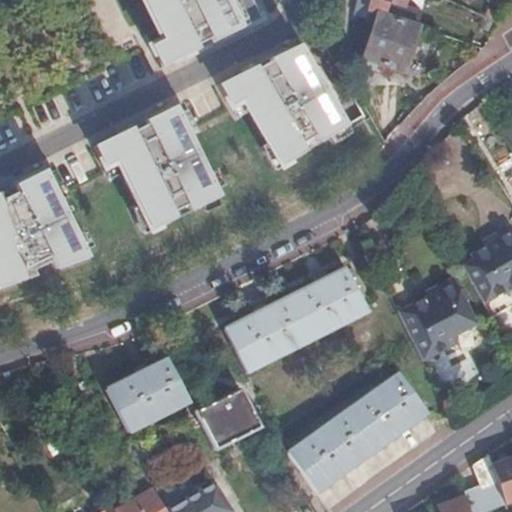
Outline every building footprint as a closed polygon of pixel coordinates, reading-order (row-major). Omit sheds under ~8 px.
[(253,0),(142,0),(157,30),(163,42),(150,48),(161,69),(186,56),(262,18),(260,13),(253,0)] [(367,0),(354,0),(351,13),(363,18),(367,0)] [(367,0),(363,18),(374,23),(378,13),(415,25),(419,13),(403,7),(406,0),(367,0)] [(262,18),(186,56),(188,60),(268,20),(263,11),(260,13),(262,18)] [(415,25),(378,13),(374,23),(363,52),(359,50),(357,56),(400,72),(417,27),(415,25)] [(163,42),(157,30),(145,36),(150,48),(163,42)] [(300,42),(304,48),(307,46),(302,36),(244,68),(246,71),(300,42)] [(304,48),(300,42),(246,71),(221,85),(233,108),(245,101),(251,112),(282,168),(307,154),(303,147),(316,139),(320,147),(349,131),(304,48)] [(77,115),(69,92),(42,101),(50,124),(77,115)] [(173,106),(195,150),(199,148),(187,125),(191,123),(180,102),(177,104),(175,100),(115,130),(117,134),(173,106)] [(251,112),(245,101),(233,108),(239,119),(251,112)] [(195,150),(173,106),(117,134),(92,147),(104,169),(116,163),(122,174),(151,232),(176,219),(173,213),(187,206),(190,212),(219,198),(195,150)] [(511,112),(492,124),(511,154),(511,112)] [(122,174),(116,163),(104,169),(109,181),(122,174)] [(0,192),(44,171),(61,204),(64,203),(57,189),(61,187),(52,167),(48,169),(46,166),(0,188),(0,192)] [(61,204),(44,171),(0,192),(0,288),(37,276),(34,270),(52,262),(56,270),(88,259),(61,204)] [(470,258),(458,265),(488,315),(508,303),(511,290),(511,289),(511,236),(505,224),(490,234),(492,239),(482,245),(467,253),(470,258)] [(490,234),(479,240),(482,245),(492,239),(490,234)] [(343,270),(223,330),(244,373),(364,312),(343,270)] [(426,299),(396,314),(421,362),(447,348),(457,351),(473,342),(476,332),(450,279),(432,290),(435,294),(426,299)] [(432,290),(424,294),(426,299),(435,294),(432,290)] [(166,359),(103,390),(124,433),(186,401),(166,359)] [(397,374),(285,452),(312,491),(424,412),(397,374)] [(240,388),(194,410),(213,450),(259,428),(240,388)] [(465,490),(460,492),(467,511),(475,511),(488,508),(511,498),(511,454),(496,461),(488,464),(486,455),(469,467),(475,486),(465,490)] [(164,511),(163,511),(227,511),(231,510),(213,481),(164,511)] [(163,511),(164,511),(151,490),(115,509),(116,511),(163,511)] [(461,511),(457,501),(434,509),(435,511),(461,511)] [(22,511),(18,503),(1,511),(22,511)]
